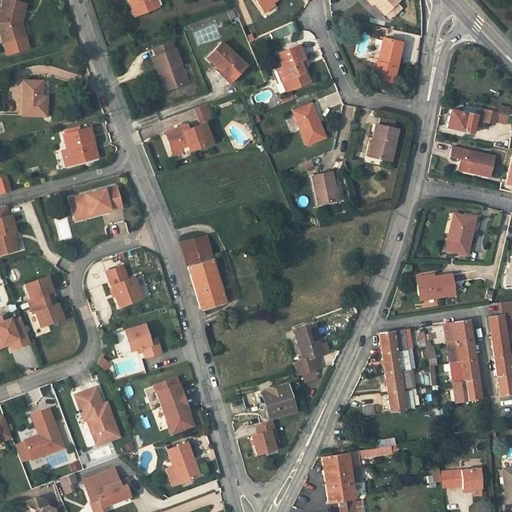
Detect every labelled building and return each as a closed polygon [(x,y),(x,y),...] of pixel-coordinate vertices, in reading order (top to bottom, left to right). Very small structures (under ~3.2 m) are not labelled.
[(17,24),(21,23),(25,4),(7,0),(3,0),(0,14),(0,31),(3,43),(21,38),(17,24)] [(130,0),(132,4),(135,3),(140,14),(159,7),(155,0),(130,0)] [(255,0),(262,9),(272,2),(275,0),(255,0)] [(371,0),(385,14),(387,12),(397,3),(399,0),(371,0)] [(272,2),(262,9),(264,12),(274,5),(272,2)] [(397,3),(387,12),(392,17),(402,7),(397,3)] [(21,38),(3,43),(6,54),(28,48),(25,37),(24,37),(21,38)] [(382,37),(379,51),(383,55),(382,62),(378,61),(375,61),(371,78),(392,82),(401,42),(382,37)] [(152,57),(158,74),(162,72),(168,90),(187,83),(175,49),(173,50),(170,42),(153,48),(155,56),(152,57)] [(224,69),(234,79),(247,65),(221,42),(206,58),(221,72),(224,69)] [(288,80),(282,82),(286,90),(307,81),(301,66),(298,60),(303,58),(298,46),(277,55),(283,68),(288,80)] [(383,55),(379,51),(373,53),(372,58),(379,59),(378,61),(382,62),(383,55)] [(288,80),(283,68),(277,70),(281,81),(282,82),(288,80)] [(224,69),(221,72),(220,73),(230,83),(234,79),(224,69)] [(281,81),(277,70),(273,72),(277,82),(281,81)] [(162,72),(158,74),(165,91),(168,90),(162,72)] [(42,82),(23,81),(22,115),(46,116),(47,97),(42,97),(42,82)] [(295,95),(292,97),(290,92),(284,95),(285,99),(281,101),(282,103),(296,98),(295,95)] [(311,104),(292,112),(306,145),(325,137),(311,104)] [(506,124),(509,110),(497,106),(495,113),(478,109),(476,116),(450,110),(447,127),(472,133),(474,124),(481,126),(482,121),(493,124),(494,121),(506,124)] [(171,150),(180,147),(187,145),(190,150),(212,142),(204,122),(188,129),(186,124),(164,133),(171,150)] [(374,124),(370,143),(374,144),(371,158),(389,162),(397,129),(374,124)] [(91,144),(93,143),(89,128),(63,135),(67,150),(63,152),(66,166),(97,157),(94,148),(92,148),(91,144)] [(364,156),(371,158),(374,144),(370,143),(368,143),(364,156)] [(493,156),(451,146),(449,156),(459,159),(464,160),(462,170),(488,176),(493,156)] [(300,171),(311,167),(309,161),(298,165),(300,171)] [(331,172),(310,176),(316,206),(337,201),(331,172)] [(0,193),(9,192),(5,179),(0,180),(0,193)] [(75,198),(81,217),(110,209),(110,212),(122,209),(116,187),(75,198)] [(75,198),(70,199),(76,221),(110,212),(110,209),(81,217),(75,198)] [(0,218),(10,216),(7,206),(0,207),(0,218)] [(474,220),(454,215),(446,250),(466,255),(474,220)] [(10,216),(0,218),(0,255),(19,250),(15,232),(16,232),(12,216),(10,216)] [(187,265),(211,258),(204,235),(180,242),(187,265)] [(211,258),(187,265),(200,308),(224,302),(211,258)] [(123,266),(107,272),(120,307),(142,299),(142,298),(135,279),(134,278),(128,280),(123,266)] [(450,274),(432,277),(415,279),(419,300),(454,294),(450,274)] [(144,276),(135,279),(142,298),(151,294),(144,276)] [(54,291),(48,277),(26,285),(31,299),(28,300),(33,314),(36,313),(41,327),(64,319),(58,304),(56,305),(52,307),(47,294),(51,292),(54,291)] [(56,305),(51,292),(47,294),(52,307),(56,305)] [(491,336),(511,333),(511,313),(502,314),(488,317),(491,336)] [(0,323),(0,344),(3,343),(4,345),(9,343),(10,345),(12,350),(31,343),(22,318),(12,321),(11,319),(4,322),(0,323)] [(445,339),(446,343),(471,339),(468,320),(443,323),(445,339)] [(145,324),(124,331),(130,351),(137,349),(143,347),(145,354),(146,358),(162,353),(157,338),(150,340),(145,324)] [(323,350),(326,349),(324,342),(321,343),(315,324),(294,330),(303,360),(293,363),(296,376),(320,369),(317,357),(325,355),(323,350)] [(406,349),(403,329),(378,333),(381,353),(406,349)] [(408,329),(403,329),(406,349),(411,348),(408,329)] [(511,337),(511,333),(491,336),(494,356),(511,353),(511,345),(507,346),(506,339),(511,337)] [(449,363),(474,359),(471,339),(446,343),(449,363)] [(384,372),(411,368),(414,368),(411,348),(406,349),(381,353),(384,372)] [(434,350),(427,351),(430,366),(433,365),(436,365),(434,350)] [(497,376),(511,373),(511,353),(494,356),(497,376)] [(100,356),(95,363),(104,371),(110,363),(100,356)] [(449,363),(452,382),(477,379),(474,359),(449,363)] [(384,372),(387,391),(410,388),(412,388),(412,387),(413,387),(411,368),(384,372)] [(511,373),(497,376),(500,396),(511,394),(511,373)] [(183,410),(175,389),(179,388),(175,377),(153,386),(168,428),(191,420),(187,409),(183,410)] [(480,398),(477,379),(452,382),(455,402),(480,398)] [(287,384),(261,392),(268,418),(294,410),(287,384)] [(102,405),(96,387),(84,392),(75,395),(84,420),(87,419),(96,445),(119,437),(110,411),(105,413),(102,405)] [(187,409),(179,388),(175,389),(183,410),(187,409)] [(410,388),(387,391),(389,411),(413,408),(410,388)] [(511,403),(511,394),(500,396),(501,405),(511,403)] [(371,406),(361,408),(362,415),(372,413),(371,406)] [(152,409),(157,427),(164,426),(159,407),(152,409)] [(40,435),(24,441),(31,459),(63,447),(49,408),(32,415),(40,435)] [(4,414),(0,415),(0,426),(5,440),(12,437),(4,414)] [(258,433),(251,435),(256,453),(275,448),(272,438),(269,430),(273,429),(271,419),(255,423),(258,433)] [(191,420),(168,428),(171,435),(194,426),(191,420)] [(23,441),(14,445),(21,462),(29,459),(23,441)] [(184,452),(189,450),(187,443),(167,450),(172,465),(179,483),(193,477),(184,452)] [(346,452),(349,467),(360,466),(359,459),(365,459),(364,456),(380,454),(380,455),(392,453),(392,446),(349,451),(346,452)] [(199,475),(189,450),(184,452),(193,477),(199,475)] [(354,501),(351,483),(349,471),(349,467),(346,452),(322,456),(329,502),(340,500),(341,511),(362,511),(361,501),(354,501)] [(179,483),(172,465),(166,468),(172,485),(179,483)] [(511,467),(505,468),(507,482),(503,483),(506,503),(511,502),(511,467)] [(129,495),(125,484),(121,486),(119,481),(114,468),(97,474),(101,483),(92,486),(100,506),(110,502),(129,495)] [(351,483),(356,482),(355,476),(361,475),(360,469),(349,471),(351,483)] [(480,469),(451,471),(453,487),(462,486),(462,490),(473,489),(482,488),(480,469)] [(451,471),(441,472),(443,488),(453,487),(451,471)] [(74,473),(61,477),(64,485),(71,482),(76,481),(74,473)] [(101,483),(97,474),(82,480),(94,511),(106,511),(113,509),(110,502),(100,506),(92,486),(101,483)] [(64,485),(61,477),(59,478),(65,494),(67,493),(64,485)] [(127,478),(119,481),(121,486),(125,484),(128,483),(127,478)] [(74,490),(71,482),(64,485),(67,493),(74,490)] [(482,495),(482,488),(473,489),(474,496),(482,495)] [(55,511),(47,507),(45,502),(37,498),(27,502),(29,508),(33,510),(32,511),(55,511)]
